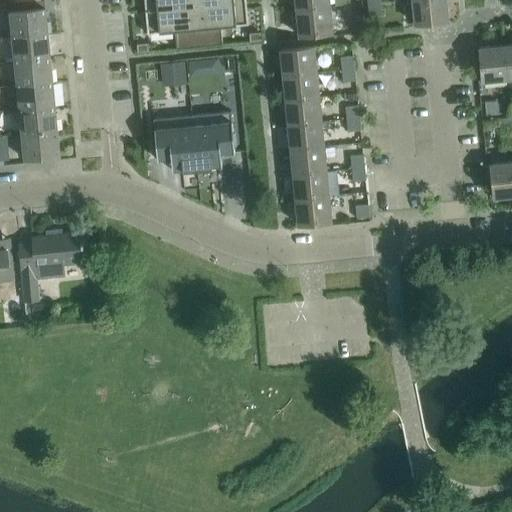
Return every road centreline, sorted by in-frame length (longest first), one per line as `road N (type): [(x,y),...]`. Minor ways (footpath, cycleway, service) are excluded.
road 1 (residential): [(0,196),(112,186),(249,247),(511,230)]
road 2 (residential): [(107,127),(94,0)]
